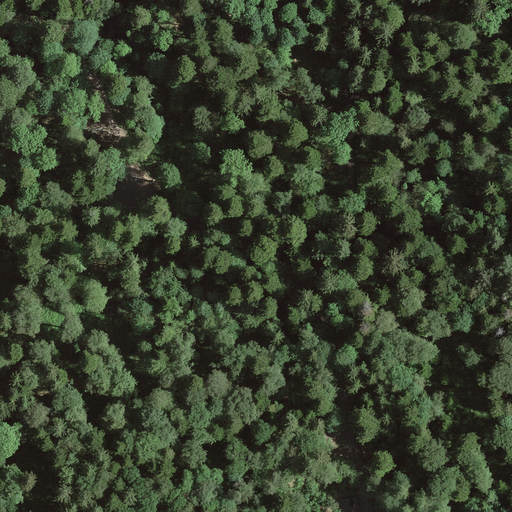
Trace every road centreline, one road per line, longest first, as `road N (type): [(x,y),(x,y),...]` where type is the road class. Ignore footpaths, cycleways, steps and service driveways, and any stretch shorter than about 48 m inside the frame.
road 1 (unclassified): [(0,207),(143,210),(188,219),(264,258),(312,308),(335,349),(367,511)]
road 2 (track): [(335,349),(350,239),(334,0)]
road 3 (track): [(62,0),(143,210)]
road 4 (track): [(153,511),(254,452),(350,435)]
